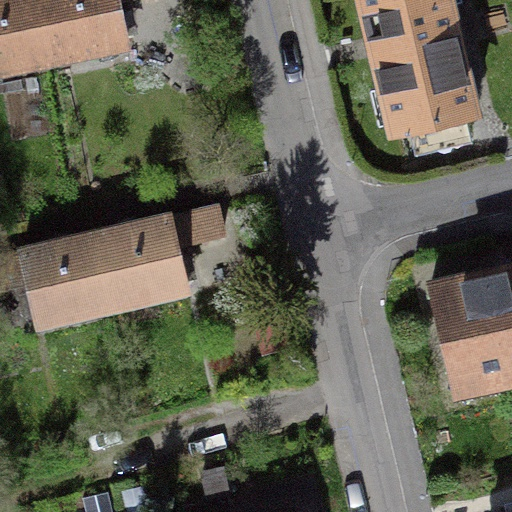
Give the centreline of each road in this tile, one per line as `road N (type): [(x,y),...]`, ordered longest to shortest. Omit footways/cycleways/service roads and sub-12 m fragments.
road 1 (residential): [(321,232),(388,511)]
road 2 (residential): [(266,0),(321,232)]
road 3 (residential): [(321,232),(511,184)]
